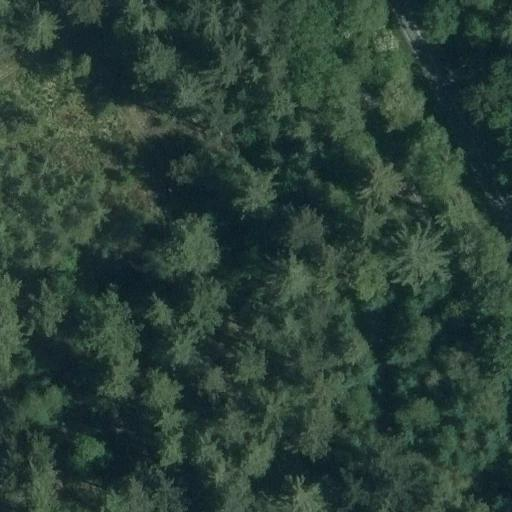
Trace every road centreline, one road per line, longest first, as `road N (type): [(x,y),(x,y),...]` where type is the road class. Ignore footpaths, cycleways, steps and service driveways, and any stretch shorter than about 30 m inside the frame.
road 1 (primary): [(511,222),(399,0)]
road 2 (track): [(0,78),(128,0)]
